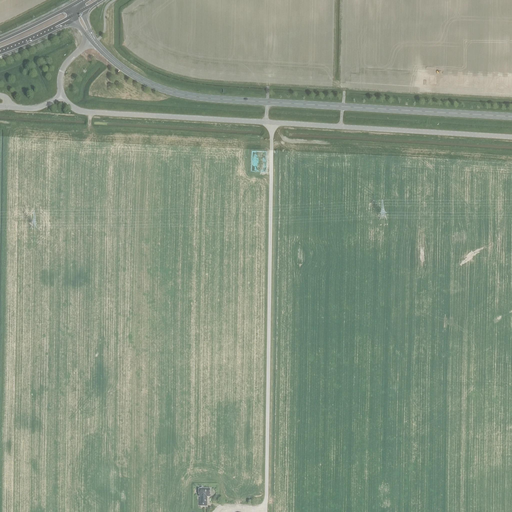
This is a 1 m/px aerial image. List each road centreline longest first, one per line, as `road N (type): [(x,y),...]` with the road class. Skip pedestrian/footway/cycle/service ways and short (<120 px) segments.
road 1 (unclassified): [(511,137),(77,111),(61,97)]
road 2 (primary): [(511,117),(181,94),(133,75),(93,41)]
